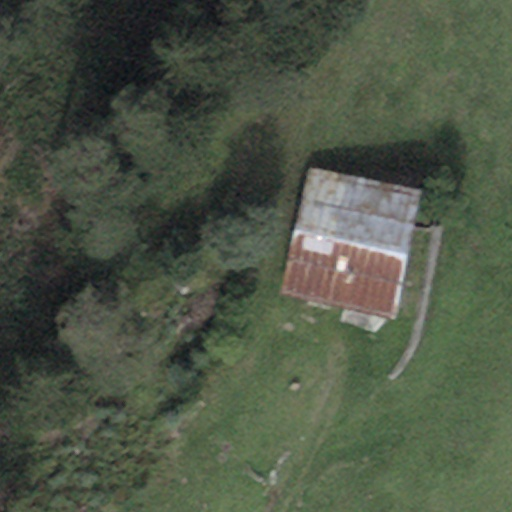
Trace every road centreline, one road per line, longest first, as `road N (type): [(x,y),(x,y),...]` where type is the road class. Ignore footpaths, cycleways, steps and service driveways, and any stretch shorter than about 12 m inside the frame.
road 1 (trunk): [(400,511),(0,76)]
road 2 (track): [(275,511),(326,392)]
